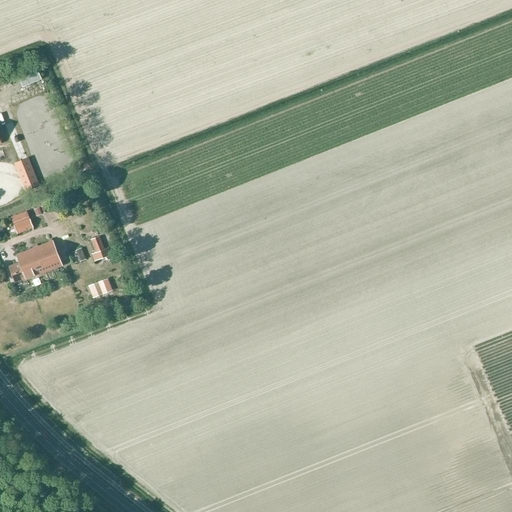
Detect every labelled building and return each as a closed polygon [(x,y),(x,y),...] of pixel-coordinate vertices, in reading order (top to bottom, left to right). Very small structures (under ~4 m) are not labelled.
[(36,65),(17,73),(22,88),(42,80),(36,65)] [(15,93),(17,99),(31,96),(29,89),(15,93)] [(26,115),(30,130),(37,128),(34,113),(26,115)] [(28,158),(14,163),(25,191),(39,186),(28,158)] [(52,205),(50,211),(56,213),(58,206),(52,205)] [(30,219),(27,211),(11,217),(14,225),(17,234),(34,228),(30,219)] [(109,248),(105,249),(100,236),(91,240),(96,253),(91,255),(94,262),(112,255),(109,248)] [(9,267),(15,282),(22,279),(23,281),(63,266),(53,241),(16,255),(19,263),(9,267)] [(69,260),(79,258),(77,247),(66,249),(69,260)] [(107,279),(88,286),(93,299),(113,291),(107,279)]
